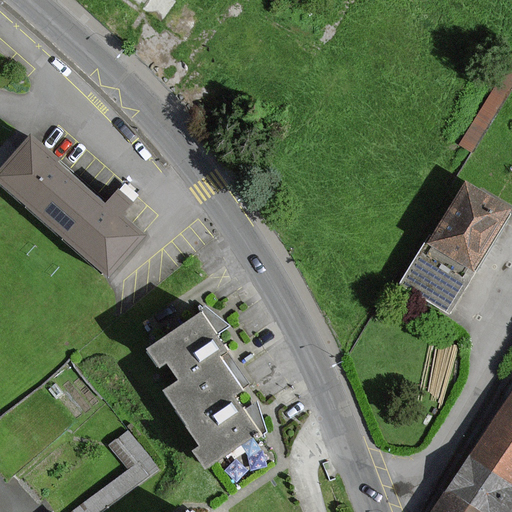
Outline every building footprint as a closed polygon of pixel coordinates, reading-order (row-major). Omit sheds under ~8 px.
[(51,161),(54,157),(39,144),(25,132),(0,162),(0,186),(105,275),(141,234),(118,215),(129,203),(112,188),(100,202),(51,161)] [(396,277),(443,309),(504,219),(458,188),(396,277)] [(196,310),(145,343),(170,381),(208,356),(221,347),(196,310)] [(204,461),(255,427),(208,356),(170,381),(157,390),(204,461)] [(511,511),(511,401),(437,511),(511,511)] [(127,463),(69,509),(71,511),(96,511),(159,462),(128,424),(108,440),(127,463)]
